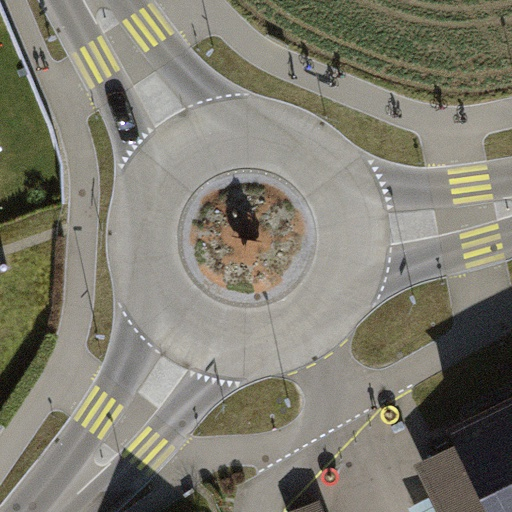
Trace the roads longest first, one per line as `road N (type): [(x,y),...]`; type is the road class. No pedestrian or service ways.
road 1 (tertiary): [(196,333),(254,347),(311,328),(346,286),(356,232)]
road 2 (tertiary): [(196,333),(55,511)]
road 3 (tertiary): [(356,232),(333,174),(282,139),(220,138),(191,151)]
road 4 (tertiary): [(191,151),(164,175),(147,207),(142,243),(149,279),(168,310),(196,333)]
road 5 (tertiary): [(100,0),(191,151)]
road 6 (tertiary): [(356,232),(511,207)]
